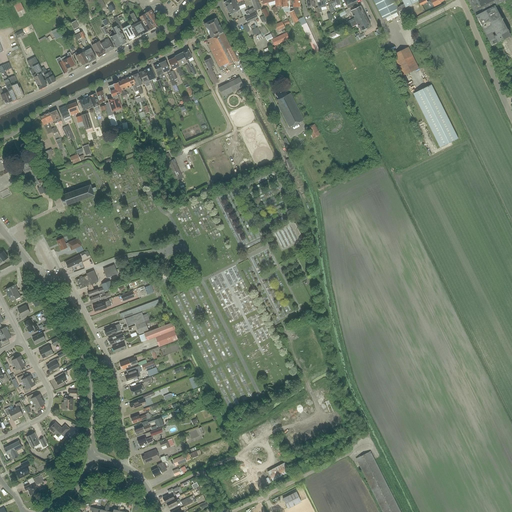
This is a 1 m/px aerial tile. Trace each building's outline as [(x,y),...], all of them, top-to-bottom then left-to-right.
[(106,6),(102,0),(96,0),(102,9),(106,6)] [(153,0),(165,11),(173,2),(170,0),(153,0)] [(240,10),(237,4),(234,0),(228,0),(224,2),(227,9),(230,15),(240,10)] [(251,0),(255,10),(260,8),(257,0),(251,0)] [(282,8),(283,8),(290,8),(289,1),(288,1),(288,0),(281,0),(282,6),(282,8)] [(324,0),(316,0),(318,8),(319,12),(321,12),(320,8),(326,6),(325,2),(324,0)] [(330,0),(331,1),(328,2),(329,6),(329,9),(331,13),(334,12),(333,6),(336,5),(340,4),(339,0),(330,0)] [(357,0),(343,0),(346,6),(347,6),(348,9),(352,7),(351,3),(357,0)] [(373,0),(383,19),(400,11),(398,8),(394,0),(373,0)] [(511,0),(468,0),(493,45),(511,35),(496,6),(506,0),(511,0),(510,2),(511,7),(511,0)] [(14,4),(18,12),(24,9),(20,1),(14,4)] [(354,16),(364,11),(361,6),(351,10),(354,16)] [(88,10),(83,13),(86,18),(88,18),(89,20),(93,18),(88,10)] [(144,14),(153,28),(160,24),(151,10),(144,14)] [(294,10),(289,12),(294,24),(298,22),(295,15),(294,10)] [(356,21),(366,16),(364,11),(354,16),(355,18),(347,22),(348,25),(356,21)] [(255,12),(244,17),(247,23),(258,18),(255,12)] [(142,21),(139,22),(133,13),(130,15),(135,24),(131,27),(136,36),(144,32),(144,33),(147,31),(148,31),(142,21)] [(144,14),(139,17),(142,21),(148,31),(153,28),(144,14)] [(358,26),(368,21),(366,16),(356,21),(348,25),(350,28),(358,24),(358,26)] [(116,17),(114,18),(118,26),(120,30),(123,29),(116,17)] [(220,69),(238,60),(217,18),(205,24),(211,38),(208,39),(210,44),(208,45),(220,69)] [(73,29),(79,26),(76,20),(70,24),(73,29)] [(368,21),(358,26),(361,31),(371,26),(368,21)] [(275,25),(277,31),(284,28),(282,22),(275,25)] [(136,36),(131,27),(130,25),(123,29),(129,41),(137,37),(136,36)] [(121,45),(127,43),(121,32),(118,26),(112,28),(116,35),(121,45)] [(22,30),(15,34),(18,38),(22,37),(24,36),(24,35),(22,30)] [(328,35),(331,40),(341,35),(339,30),(328,35)] [(83,31),(75,36),(77,40),(81,37),(82,39),(86,37),(83,31)] [(121,45),(116,35),(116,34),(113,36),(111,31),(109,32),(110,34),(109,35),(110,37),(112,41),(112,40),(116,48),(121,45)] [(271,40),(274,46),(289,39),(286,33),(271,40)] [(107,53),(114,49),(109,39),(105,40),(105,41),(101,44),(106,53),(107,53)] [(101,44),(99,41),(92,45),(98,57),(106,53),(101,44)] [(276,56),(280,53),(276,46),(271,49),(276,56)] [(419,69),(409,47),(393,54),(404,76),(419,69)] [(89,62),(96,58),(91,48),(83,52),(88,61),(89,62)] [(193,57),(189,50),(188,49),(182,52),(186,60),(187,62),(194,75),(196,74),(192,66),(188,60),(193,57)] [(60,57),(56,59),(63,74),(67,72),(66,69),(75,65),(71,57),(72,57),(70,52),(67,54),(68,56),(61,59),(60,57)] [(88,61),(83,52),(79,53),(77,54),(76,52),(75,53),(79,62),(81,61),(82,64),(83,64),(84,64),(87,62),(88,61)] [(193,75),(194,75),(187,62),(186,60),(182,52),(175,56),(175,57),(180,66),(183,64),(184,66),(189,74),(192,72),(193,75)] [(32,76),(38,90),(47,86),(46,84),(47,83),(45,80),(44,81),(41,74),(43,73),(35,57),(27,61),(30,68),(33,67),(33,69),(31,70),(34,75),(32,76)] [(179,66),(180,66),(175,57),(168,61),(172,69),(176,68),(180,77),(183,75),(181,71),(179,66)] [(214,66),(211,58),(204,61),(209,70),(207,71),(214,84),(218,82),(211,67),(214,66)] [(174,80),(170,72),(165,61),(160,63),(164,72),(166,71),(172,86),(176,85),(174,80)] [(164,74),(163,73),(164,72),(160,63),(154,66),(158,76),(164,74)] [(43,73),(44,74),(49,84),(56,81),(49,69),(46,70),(44,66),(41,67),(44,72),(43,73)] [(150,81),(152,85),(154,92),(156,91),(152,80),(156,78),(152,68),(151,67),(145,70),(150,81)] [(12,88),(11,86),(10,82),(9,81),(4,71),(3,68),(0,69),(0,73),(6,87),(7,90),(8,92),(12,101),(17,99),(12,88)] [(150,81),(145,70),(139,73),(144,84),(150,81)] [(138,91),(140,94),(143,93),(140,87),(141,87),(140,85),(143,84),(138,73),(132,76),(136,85),(138,91)] [(20,87),(24,96),(29,94),(28,93),(30,93),(38,90),(32,76),(31,74),(24,77),(24,79),(23,79),(22,76),(17,78),(20,87)] [(136,85),(132,76),(128,78),(131,87),(132,89),(133,88),(135,92),(138,91),(136,85)] [(244,87),(239,77),(218,88),(223,97),(244,87)] [(123,90),(131,87),(128,78),(118,82),(121,91),(122,93),(123,96),(127,94),(126,92),(124,92),(123,90)] [(12,88),(17,99),(23,97),(24,96),(20,87),(19,87),(17,83),(14,85),(12,81),(10,82),(11,86),(12,88)] [(122,96),(123,96),(122,93),(121,91),(118,82),(113,84),(113,85),(109,86),(113,97),(114,101),(117,100),(119,100),(117,95),(118,95),(118,94),(121,93),(122,96)] [(458,139),(432,85),(414,93),(440,148),(458,139)] [(12,101),(8,92),(3,94),(1,88),(0,88),(0,92),(2,99),(4,98),(5,103),(7,104),(12,101)] [(289,127),(304,120),(290,93),(287,95),(284,89),(279,92),(278,92),(275,93),(278,99),(277,100),(279,104),(277,105),(289,127)] [(100,103),(105,101),(103,91),(96,93),(100,103)] [(95,94),(89,96),(93,106),(94,107),(99,105),(95,95),(95,94)] [(89,96),(79,101),(84,111),(93,106),(89,96)] [(122,108),(119,100),(117,100),(114,101),(113,97),(112,97),(112,98),(108,99),(109,103),(106,104),(108,116),(113,114),(112,111),(122,108)] [(71,115),(80,112),(76,102),(67,105),(71,115)] [(70,116),(66,106),(59,109),(63,119),(64,118),(65,121),(71,118),(70,116)] [(55,123),(61,121),(56,110),(50,113),(53,120),(55,123)] [(50,113),(50,112),(45,114),(48,123),(53,120),(50,113)] [(48,134),(53,132),(51,129),(48,123),(45,114),(40,117),(48,134)] [(88,114),(82,115),(86,130),(93,128),(88,114)] [(307,128),(313,138),(320,134),(315,124),(307,128)] [(65,127),(70,136),(72,141),(75,140),(69,125),(65,127)] [(81,160),(79,157),(78,154),(70,157),(73,164),(81,160)] [(29,157),(16,164),(17,164),(22,175),(27,172),(29,175),(33,174),(31,170),(35,169),(30,158),(29,157)] [(183,178),(175,159),(167,162),(176,181),(183,178)] [(33,174),(29,175),(34,186),(38,184),(45,181),(47,180),(45,174),(44,173),(40,175),(39,171),(33,174)] [(39,188),(38,188),(40,194),(44,192),(45,194),(49,192),(45,185),(39,188)] [(92,188),(91,185),(63,195),(64,198),(61,199),(63,203),(64,205),(67,204),(67,205),(94,195),(93,191),(97,190),(96,187),(92,188)] [(78,238),(66,244),(63,238),(57,241),(61,250),(67,247),(67,248),(68,248),(70,247),(71,250),(82,246),(78,238)] [(0,263),(3,261),(8,257),(3,251),(0,253),(0,263)] [(82,261),(79,255),(66,262),(69,268),(82,261)] [(118,274),(114,265),(103,269),(107,278),(118,274)] [(88,286),(90,291),(88,292),(89,296),(113,288),(110,281),(101,284),(103,288),(99,289),(98,288),(98,289),(98,288),(94,289),(92,284),(98,282),(94,270),(86,274),(87,275),(76,280),(79,286),(79,288),(80,288),(80,289),(88,286)] [(20,298),(19,297),(20,296),(14,285),(5,290),(11,301),(16,299),(16,300),(20,298)] [(22,291),(25,299),(31,296),(28,288),(22,291)] [(135,297),(132,291),(121,296),(123,302),(135,297)] [(92,302),(106,297),(110,296),(108,292),(105,294),(104,292),(90,297),(92,302)] [(35,307),(41,304),(37,296),(31,299),(35,307)] [(99,311),(107,308),(104,301),(93,306),(95,312),(99,310),(99,311)] [(26,305),(18,309),(22,318),(26,316),(26,315),(30,313),(26,305)] [(132,316),(135,326),(145,322),(149,320),(147,314),(143,315),(142,312),(132,316)] [(37,324),(34,325),(31,320),(25,323),(29,331),(33,329),(34,332),(40,329),(37,324)] [(145,322),(135,326),(138,335),(148,331),(145,322)] [(144,334),(146,340),(147,341),(155,338),(159,347),(178,340),(174,331),(175,330),(172,322),(144,333),(144,334)] [(121,330),(119,324),(118,324),(108,328),(108,329),(105,330),(107,335),(111,334),(111,335),(117,332),(117,331),(121,330)] [(0,336),(9,332),(6,327),(2,328),(1,326),(0,326),(0,336)] [(9,332),(0,336),(2,340),(0,341),(2,345),(9,342),(8,339),(11,337),(9,332)] [(32,337),(36,344),(45,339),(42,333),(32,337)] [(111,344),(123,339),(121,334),(109,339),(111,344)] [(54,346),(62,342),(59,336),(51,340),(54,346)] [(124,343),(119,345),(118,344),(116,345),(117,346),(113,347),(115,353),(126,348),(124,343)] [(45,348),(39,351),(43,358),(53,353),(49,345),(44,347),(45,348)] [(14,365),(23,361),(21,356),(15,359),(14,356),(8,359),(10,364),(13,362),(14,365)] [(131,365),(138,363),(135,357),(129,360),(128,359),(120,363),(122,369),(131,366),(131,365)] [(58,358),(49,363),(50,363),(46,365),(50,372),(59,367),(57,362),(59,361),(58,358)] [(20,368),(26,366),(23,361),(14,365),(16,368),(13,369),(15,374),(21,371),(20,368)] [(144,370),(153,367),(152,362),(142,365),(144,370)] [(150,375),(159,372),(157,366),(148,370),(150,375)] [(4,382),(9,380),(6,374),(3,375),(0,369),(0,380),(3,379),(4,382)] [(127,381),(137,378),(136,376),(139,375),(137,370),(130,373),(125,375),(127,381)] [(54,378),(58,385),(67,380),(65,376),(68,374),(66,371),(54,378)] [(24,384),(33,380),(30,375),(25,378),(23,375),(17,378),(20,383),(22,381),(24,384)] [(30,388),(35,385),(33,380),(24,384),(25,387),(23,389),(25,393),(31,390),(30,388)] [(141,384),(130,388),(133,396),(144,392),(141,384)] [(144,400),(154,395),(153,392),(142,396),(143,399),(144,400)] [(33,403),(42,399),(40,394),(34,397),(33,394),(27,397),(29,402),(32,400),(33,403)] [(72,410),(73,398),(65,398),(64,405),(62,405),(62,409),(72,410)] [(39,407),(45,404),(42,399),(33,403),(35,406),(32,408),(35,412),(41,409),(39,407)] [(146,404),(144,400),(143,399),(130,404),(132,410),(146,404)] [(18,418),(23,415),(20,409),(23,408),(20,402),(15,404),(16,407),(13,409),(18,418)] [(18,418),(13,409),(11,410),(9,407),(4,410),(7,416),(10,414),(13,420),(18,418)] [(148,412),(145,414),(139,417),(138,415),(131,417),(133,423),(147,418),(147,420),(153,418),(148,412)] [(56,439),(58,437),(61,434),(63,436),(70,429),(65,425),(62,428),(55,422),(49,429),(55,435),(54,436),(56,439)] [(136,435),(151,429),(149,425),(143,427),(142,426),(134,429),(136,435)] [(150,432),(151,437),(163,432),(161,428),(150,432)] [(32,447),(40,443),(34,433),(26,437),(32,447)] [(140,446),(153,441),(152,437),(146,440),(145,437),(137,440),(140,446)] [(170,447),(168,440),(167,440),(159,443),(161,447),(166,445),(167,448),(170,447)] [(15,450),(22,447),(19,441),(4,448),(7,454),(10,453),(13,459),(18,457),(15,450)] [(144,464),(150,462),(150,463),(159,459),(156,450),(144,454),(145,456),(141,457),(144,464)] [(201,454),(199,450),(190,454),(192,459),(198,456),(201,454)] [(401,511),(371,452),(356,459),(383,511),(401,511)] [(175,466),(191,459),(189,453),(172,460),(175,466)] [(26,467),(30,465),(27,461),(21,464),(23,467),(15,471),(19,479),(30,473),(26,467)] [(161,473),(161,472),(164,470),(164,471),(167,470),(163,463),(163,462),(157,465),(159,468),(152,471),(154,476),(161,473)] [(285,462),(267,472),(273,482),(291,472),(285,462)] [(36,485),(44,482),(40,475),(33,479),(35,482),(24,487),(26,490),(28,489),(29,492),(29,493),(30,495),(35,493),(34,493),(39,491),(36,485)] [(174,499),(174,498),(173,496),(175,495),(174,492),(163,498),(166,503),(167,503),(166,503),(174,499)] [(297,492),(283,499),(288,508),(301,501),(297,492)] [(169,508),(178,504),(178,503),(180,502),(179,499),(176,501),(175,498),(174,498),(174,499),(166,503),(167,503),(169,508)]
